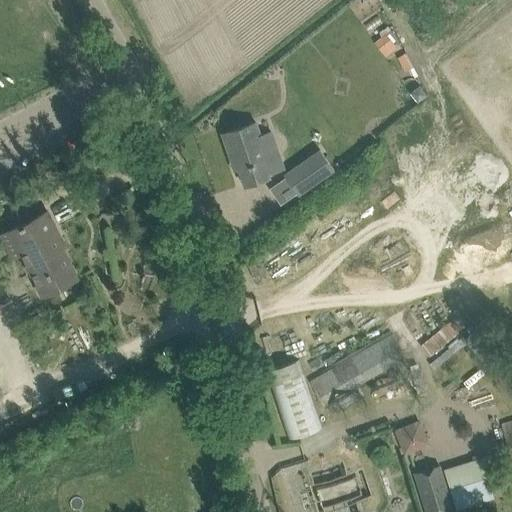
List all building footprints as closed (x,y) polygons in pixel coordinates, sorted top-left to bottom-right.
[(271,129),(259,133),(255,122),(241,127),(222,133),(233,165),(237,163),(244,185),(269,176),(267,172),(284,166),(271,129)] [(320,149),(284,174),(298,194),(333,169),(320,149)] [(60,244),(63,243),(47,211),(9,230),(42,294),(77,276),(60,244)] [(420,344),(429,356),(459,331),(449,320),(420,344)] [(311,383),(323,404),(405,356),(393,335),(311,383)] [(320,428),(297,359),(267,369),(290,438),(320,428)] [(393,427),(403,453),(429,443),(418,417),(393,427)] [(511,420),(501,424),(511,463),(511,420)] [(359,511),(356,501),(372,496),(362,468),(347,473),(343,460),(309,472),(313,484),(309,485),(317,511),(359,511)] [(415,472),(427,511),(453,511),(439,465),(415,472)]
